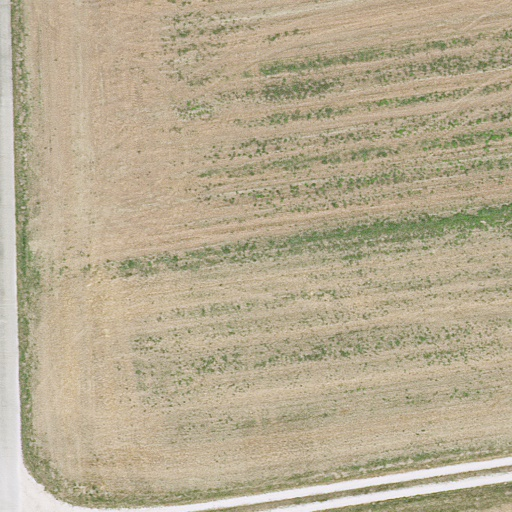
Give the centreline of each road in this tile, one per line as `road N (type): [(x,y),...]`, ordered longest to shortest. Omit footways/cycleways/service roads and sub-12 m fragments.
road 1 (track): [(511,477),(264,511)]
road 2 (unclassified): [(0,359),(5,511)]
